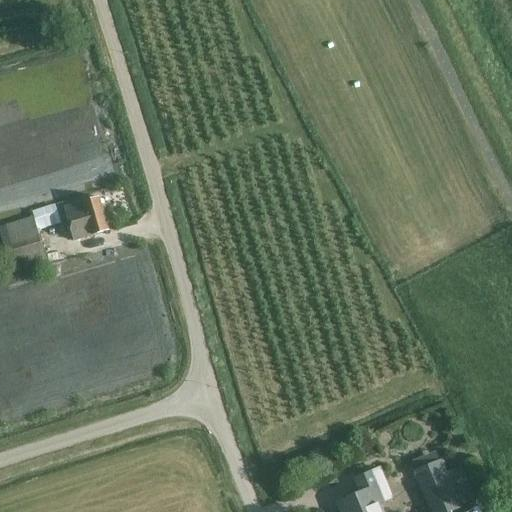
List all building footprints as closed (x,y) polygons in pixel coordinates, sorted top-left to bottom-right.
[(65,209),(74,241),(94,236),(109,232),(99,199),(83,203),(84,204),(65,209)] [(0,227),(0,230),(13,271),(46,261),(34,217),(0,227)] [(149,309),(137,259),(75,273),(80,294),(98,290),(101,305),(108,303),(112,318),(149,309)] [(430,511),(456,511),(462,510),(461,507),(476,500),(461,467),(446,473),(441,461),(414,473),(430,511)] [(382,511),(379,505),(394,499),(381,470),(356,480),(362,494),(340,504),(342,511),(382,511)]
